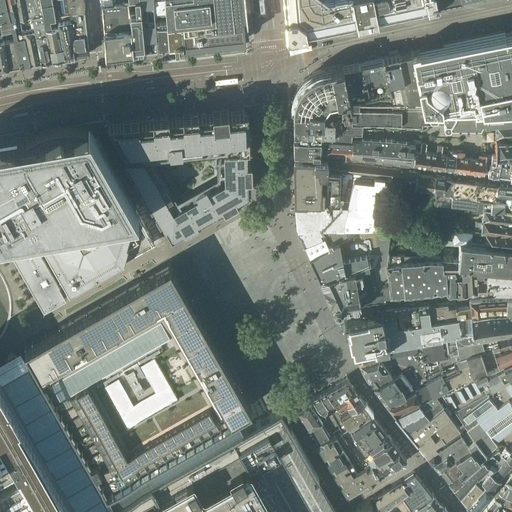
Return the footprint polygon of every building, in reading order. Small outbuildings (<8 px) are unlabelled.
[(5,0),(0,0),(0,18),(0,19),(9,17),(5,0)] [(15,0),(5,0),(9,17),(11,25),(19,23),(15,0)] [(15,0),(19,23),(20,31),(24,30),(30,62),(41,60),(32,13),(32,11),(28,12),(25,0),(15,0)] [(40,0),(25,0),(28,12),(32,11),(32,13),(43,11),(40,0)] [(40,0),(43,11),(52,58),(64,56),(55,16),(54,17),(51,0),(40,0)] [(51,0),(54,17),(55,16),(64,56),(75,55),(72,36),(73,36),(70,13),(72,12),(71,10),(70,1),(70,0),(51,0)] [(81,0),(70,1),(71,10),(84,9),(83,0),(81,0)] [(113,0),(108,0),(101,1),(103,14),(103,29),(104,38),(105,51),(118,50),(113,0)] [(128,0),(113,0),(118,50),(132,48),(133,48),(128,0)] [(140,0),(128,0),(133,48),(134,48),(144,47),(145,47),(140,0)] [(140,0),(145,47),(146,47),(146,46),(156,45),(153,0),(140,0)] [(153,0),(156,45),(158,45),(158,47),(168,46),(168,44),(164,0),(153,0)] [(164,0),(168,44),(169,44),(170,43),(170,44),(179,43),(179,42),(209,39),(204,0),(164,0)] [(204,0),(209,39),(249,35),(245,0),(204,0)] [(283,0),(285,26),(286,27),(286,28),(286,29),(287,29),(288,30),(289,30),(290,30),(291,30),(437,1),(437,0),(283,0)] [(72,36),(75,55),(89,53),(88,44),(88,43),(84,9),(71,10),(72,12),(70,13),(73,36),(72,36)] [(32,13),(41,60),(52,58),(43,11),(32,13)] [(1,37),(8,66),(20,64),(11,25),(9,17),(0,19),(2,25),(4,37),(1,37)] [(11,25),(20,64),(30,62),(24,30),(20,31),(19,23),(11,25)] [(0,25),(0,67),(8,66),(1,37),(4,37),(2,25),(0,25)] [(511,29),(436,45),(448,101),(448,104),(465,104),(465,102),(469,102),(469,104),(476,104),(478,121),(484,121),(495,120),(511,118),(511,29)] [(448,101),(436,45),(416,49),(416,51),(413,52),(412,50),(411,50),(422,102),(429,101),(448,101)] [(422,102),(411,50),(398,53),(408,102),(422,102)] [(408,102),(398,53),(383,56),(392,102),(408,102)] [(366,102),(372,102),(392,102),(383,56),(378,57),(358,61),(366,102)] [(351,103),(366,102),(358,61),(343,64),(351,103)] [(293,118),(342,118),(350,119),(351,103),(343,64),(331,66),(323,68),(312,72),(304,79),(297,87),(294,96),(293,99),(293,101),(293,104),(293,106),(293,107),(296,107),(296,117),(293,117),(293,118)] [(431,121),(431,118),(429,115),(429,101),(422,102),(408,102),(392,102),(372,102),(371,120),(376,120),(376,121),(376,120),(383,120),(383,121),(384,121),(384,120),(389,120),(389,121),(390,121),(390,120),(393,120),(393,123),(396,123),(396,124),(397,124),(397,123),(404,123),(404,124),(404,123),(410,123),(410,124),(411,124),(411,123),(418,123),(418,124),(419,123),(422,124),(422,121),(425,121),(425,122),(426,122),(426,121),(431,121)] [(484,122),(484,121),(478,121),(476,104),(469,104),(469,102),(465,102),(465,104),(448,104),(448,101),(429,101),(429,115),(431,118),(436,118),(437,115),(438,114),(445,114),(445,115),(443,118),(445,121),(443,125),(445,128),(449,129),(451,127),(480,127),(483,122),(484,122)] [(370,120),(371,120),(372,102),(366,102),(351,103),(350,119),(342,118),(342,132),(352,132),(355,133),(356,133),(356,132),(362,132),(362,127),(363,127),(363,123),(362,123),(362,120),(369,120),(369,121),(370,121),(370,120)] [(133,170),(137,178),(139,177),(142,182),(140,183),(144,190),(146,189),(149,195),(147,196),(151,203),(153,202),(156,207),(155,208),(160,217),(161,216),(171,234),(184,226),(185,228),(199,220),(198,218),(205,215),(223,204),(224,206),(238,198),(237,196),(250,189),(250,174),(252,174),(251,166),(251,158),(249,158),(249,144),(251,144),(250,128),(248,128),(248,107),(228,109),(228,107),(212,109),(212,111),(198,113),(198,111),(182,112),(182,114),(175,115),(168,116),(168,114),(161,114),(152,115),(152,117),(139,119),(138,117),(122,119),(123,121),(108,122),(126,154),(124,155),(130,165),(132,164),(135,169),(133,170)] [(0,231),(2,235),(11,251),(43,306),(46,311),(53,307),(54,309),(72,300),(69,295),(72,293),(74,296),(77,293),(79,296),(116,274),(114,271),(111,273),(109,269),(123,260),(154,242),(137,212),(139,211),(111,161),(101,144),(91,126),(89,124),(87,125),(85,121),(78,125),(73,124),(69,123),(65,123),(61,118),(46,126),(45,127),(41,128),(38,129),(34,131),(31,133),(28,135),(26,135),(0,139),(0,231)] [(298,132),(342,132),(342,118),(293,118),(293,132),(294,132),(298,132)] [(511,155),(511,118),(495,120),(495,132),(495,150),(498,150),(498,154),(503,155),(511,155)] [(298,132),(298,135),(297,138),(351,140),(352,137),(352,132),(342,132),(298,132)] [(351,140),(297,138),(294,138),(293,138),(294,152),(308,153),(320,154),(350,157),(350,156),(351,145),(354,145),(354,143),(352,143),(352,140),(351,140)] [(370,159),(388,161),(391,140),(382,139),(382,142),(372,142),(370,159)] [(372,142),(352,140),(352,143),(354,143),(354,145),(351,145),(350,156),(370,159),(372,142)] [(388,161),(414,164),(415,145),(394,143),(394,140),(391,140),(388,161)] [(414,164),(422,165),(424,151),(415,150),(415,146),(421,147),(421,146),(426,147),(426,144),(421,143),(416,142),(415,145),(414,164)] [(453,169),(454,169),(456,151),(447,150),(447,151),(446,154),(444,168),(453,169)] [(454,169),(461,170),(463,156),(464,151),(456,150),(456,151),(454,169)] [(422,165),(429,166),(431,152),(424,151),(422,165)] [(429,166),(438,167),(440,154),(431,152),(429,166)] [(484,173),(488,173),(489,163),(491,155),(487,154),(478,153),(478,158),(475,157),(472,157),(472,158),(471,158),(469,171),(473,171),(484,173)] [(438,167),(444,168),(446,154),(440,154),(438,167)] [(511,159),(502,158),(503,155),(498,154),(491,154),(491,155),(489,163),(488,173),(488,174),(510,178),(511,178),(511,159)] [(294,167),(294,171),(327,170),(327,159),(312,158),(301,157),(294,156),(294,167)] [(461,170),(469,171),(471,158),(472,158),(472,157),(463,156),(461,170)] [(297,226),(320,226),(376,225),(378,184),(379,175),(340,171),(342,160),(327,159),(327,170),(340,171),(338,201),(295,201),(297,226)] [(340,171),(379,175),(380,165),(363,163),(352,161),(342,160),(340,171)] [(380,165),(379,175),(387,176),(388,166),(380,165)] [(379,175),(378,184),(379,184),(380,184),(386,184),(387,184),(388,184),(389,184),(389,183),(390,183),(390,182),(391,181),(391,180),(391,177),(400,178),(400,179),(415,179),(416,169),(406,168),(388,166),(387,176),(379,175)] [(423,189),(433,190),(435,175),(430,175),(426,174),(422,173),(421,173),(420,173),(419,172),(418,171),(418,170),(417,169),(416,169),(415,179),(414,188),(423,189)] [(295,189),(295,201),(338,201),(340,171),(327,170),(294,171),(295,189)] [(435,175),(433,190),(431,206),(433,207),(440,208),(476,212),(478,199),(470,197),(461,196),(452,194),(443,192),(445,177),(435,175)] [(446,177),(445,177),(443,192),(452,194),(455,179),(446,178),(446,177)] [(463,180),(455,179),(452,194),(461,196),(463,180)] [(473,182),(463,180),(461,196),(470,197),(473,182)] [(470,197),(478,199),(481,199),(483,183),(473,182),(470,197)] [(483,183),(481,199),(494,201),(497,185),(483,183)] [(497,184),(497,185),(494,201),(505,202),(508,186),(497,184)] [(132,456),(134,455),(131,450),(235,391),(224,372),(225,370),(214,351),(212,351),(204,336),(290,288),(238,196),(211,211),(205,215),(159,241),(162,247),(154,252),(151,247),(147,250),(149,254),(50,311),(70,347),(78,342),(85,359),(79,362),(132,456)] [(511,203),(505,202),(494,201),(481,199),(478,199),(476,212),(482,213),(481,221),(475,221),(474,230),(511,234),(511,203)] [(339,271),(320,275),(324,283),(324,284),(327,290),(335,309),(360,305),(357,282),(387,278),(386,275),(386,274),(387,274),(386,268),(385,268),(388,255),(391,225),(376,225),(320,226),(323,234),(317,236),(321,247),(328,244),(339,271)] [(304,240),(309,252),(321,247),(317,236),(323,234),(320,226),(297,226),(304,240)] [(511,234),(474,230),(453,228),(452,240),(459,241),(495,245),(511,246),(511,234)] [(511,246),(495,245),(459,241),(457,258),(439,257),(440,268),(444,268),(444,271),(454,270),(453,265),(477,264),(477,292),(478,292),(479,292),(479,266),(511,268),(511,246)] [(320,274),(320,275),(339,271),(328,244),(321,247),(309,252),(319,275),(320,274)] [(431,256),(431,254),(422,253),(422,256),(427,292),(434,291),(435,291),(433,272),(432,272),(431,256)] [(401,255),(388,255),(385,268),(386,268),(387,274),(386,274),(386,275),(387,278),(390,296),(392,296),(404,294),(401,255)] [(401,255),(404,294),(405,295),(406,295),(405,293),(412,293),(412,294),(413,293),(415,292),(415,293),(416,293),(416,292),(423,291),(423,292),(424,292),(424,291),(426,291),(426,293),(427,293),(427,292),(422,256),(401,255)] [(439,257),(431,256),(432,272),(433,272),(435,291),(446,290),(444,271),(444,268),(440,268),(439,257)] [(453,265),(454,270),(454,275),(465,274),(467,293),(477,292),(477,264),(453,265)] [(511,281),(511,268),(479,266),(479,292),(487,291),(487,280),(511,281)] [(454,270),(444,271),(446,290),(447,292),(446,292),(449,295),(449,294),(456,294),(454,275),(454,270)] [(454,275),(456,294),(457,294),(467,293),(465,274),(454,275)] [(390,296),(387,278),(357,282),(360,305),(385,301),(385,300),(385,299),(384,299),(384,297),(390,296)] [(511,290),(511,281),(487,280),(487,291),(497,291),(501,291),(511,290)] [(511,309),(511,295),(501,296),(486,297),(469,298),(469,300),(471,315),(511,309)] [(450,354),(448,345),(446,335),(461,333),(459,317),(471,315),(469,300),(465,300),(465,304),(455,306),(457,317),(443,319),(431,321),(428,304),(418,305),(421,322),(412,323),(405,324),(397,325),(395,326),(397,340),(398,344),(388,345),(383,346),(386,352),(388,355),(394,364),(397,370),(406,365),(411,372),(413,375),(424,370),(441,364),(440,363),(449,359),(448,356),(451,355),(450,354)] [(465,304),(465,300),(454,301),(447,302),(447,301),(440,302),(443,319),(457,317),(455,306),(465,304)] [(431,321),(443,319),(440,302),(428,304),(431,321)] [(421,322),(418,305),(417,305),(417,306),(416,306),(415,306),(410,306),(409,306),(409,307),(409,306),(412,323),(421,322)] [(405,324),(412,323),(409,306),(408,306),(408,307),(406,307),(402,307),(405,324)] [(397,325),(405,324),(402,307),(397,308),(395,309),(395,308),(394,308),(394,309),(397,325)] [(387,336),(388,345),(398,344),(397,340),(395,326),(397,325),(394,309),(386,310),(382,311),(381,311),(381,312),(384,327),(383,327),(385,336),(387,336)] [(511,309),(471,315),(459,317),(461,333),(446,335),(448,345),(470,341),(469,337),(480,335),(481,338),(487,337),(487,334),(511,328),(511,309)] [(348,320),(344,320),(342,322),(344,330),(345,330),(346,331),(348,343),(349,342),(350,343),(351,348),(354,350),(355,350),(368,348),(383,346),(388,345),(387,336),(385,336),(383,327),(384,327),(381,312),(381,311),(380,311),(367,314),(367,315),(348,318),(348,320)] [(326,351),(337,347),(329,326),(318,330),(326,351)] [(485,350),(511,340),(511,328),(487,334),(487,337),(481,338),(480,335),(469,337),(470,341),(448,345),(450,354),(451,355),(448,356),(449,359),(440,363),(441,364),(441,366),(457,359),(456,358),(484,349),(485,350)] [(487,370),(511,358),(511,340),(485,350),(484,349),(456,358),(457,359),(459,365),(443,372),(441,366),(441,364),(424,370),(429,381),(436,393),(438,392),(486,369),(487,370)] [(359,362),(372,359),(373,360),(386,352),(383,346),(368,348),(355,350),(354,350),(359,362)] [(363,371),(364,371),(388,355),(386,352),(373,360),(372,359),(359,362),(363,371)] [(120,511),(106,487),(100,475),(48,385),(31,354),(21,360),(0,371),(0,510),(1,511),(120,511)] [(364,371),(369,378),(394,364),(388,355),(364,371)] [(486,391),(511,376),(511,358),(487,370),(486,369),(438,392),(442,399),(446,404),(451,411),(454,410),(458,407),(469,402),(486,391)] [(369,378),(374,385),(398,371),(397,370),(394,364),(369,378)] [(374,385),(380,393),(381,392),(411,372),(406,365),(397,370),(398,371),(374,385)] [(386,401),(429,381),(424,370),(413,375),(411,372),(381,392),(380,393),(386,401)] [(270,375),(261,380),(266,390),(275,385),(270,375)] [(511,376),(486,391),(469,402),(458,407),(454,410),(466,427),(467,428),(474,424),(480,420),(487,430),(490,434),(495,440),(511,427),(511,376)] [(335,384),(332,385),(339,395),(354,387),(353,386),(346,377),(335,384)] [(422,400),(436,393),(429,381),(386,401),(394,412),(421,399),(422,400)] [(327,389),(326,389),(332,399),(339,395),(332,385),(327,389)] [(323,417),(325,416),(336,409),(360,396),(356,390),(354,387),(339,395),(332,399),(333,401),(326,405),(328,408),(320,412),(323,417)] [(320,393),(319,393),(326,405),(333,401),(332,399),(326,389),(319,393),(320,393)] [(438,392),(436,393),(422,400),(421,399),(394,412),(401,421),(410,415),(412,417),(442,399),(438,392)] [(317,441),(321,448),(342,436),(339,432),(331,437),(330,435),(338,429),(335,425),(337,424),(334,423),(330,425),(325,416),(323,417),(320,412),(328,408),(326,405),(319,393),(312,397),(308,399),(329,434),(317,441)] [(360,396),(336,409),(339,415),(364,402),(364,401),(360,396)] [(329,434),(308,399),(296,406),(309,426),(308,426),(317,441),(329,434)] [(401,421),(407,429),(414,424),(416,426),(446,404),(442,399),(412,417),(410,415),(401,421)] [(334,423),(337,424),(341,431),(371,411),(367,406),(365,403),(364,402),(339,415),(336,409),(325,416),(330,425),(334,423)] [(412,434),(417,441),(424,435),(423,434),(450,414),(452,413),(451,411),(446,404),(416,426),(414,424),(407,429),(412,434)] [(339,511),(339,510),(337,509),(337,508),(337,506),(335,505),(334,504),(334,502),(332,501),(332,500),(331,500),(331,498),(329,497),(329,496),(328,494),(326,493),(326,492),(326,490),(324,489),(324,488),(323,488),(323,486),(322,485),(322,484),(321,484),(321,483),(321,482),(320,481),(319,483),(318,484),(315,477),(318,475),(312,463),(299,441),(291,426),(286,416),(284,413),(280,406),(245,427),(240,419),(237,413),(209,429),(195,437),(167,453),(154,460),(124,477),(143,511),(339,511)] [(341,431),(353,449),(384,429),(378,421),(371,411),(341,431)] [(459,426),(450,414),(423,434),(424,435),(417,441),(420,444),(418,445),(423,451),(425,450),(427,453),(433,448),(436,446),(434,443),(444,438),(459,428),(459,427),(459,426)] [(439,468),(445,476),(487,441),(483,436),(487,434),(488,436),(490,434),(487,430),(480,420),(474,424),(467,428),(474,438),(468,442),(470,445),(455,457),(439,468)] [(430,457),(433,461),(449,449),(455,457),(470,445),(468,442),(474,438),(467,428),(466,427),(446,440),(448,443),(430,457)] [(353,450),(359,459),(391,439),(384,429),(353,449),(354,450),(353,450)] [(452,485),(453,487),(463,478),(460,474),(480,457),(492,447),(497,443),(495,440),(490,434),(488,436),(487,434),(483,436),(487,441),(445,476),(448,480),(448,481),(452,485)] [(321,448),(326,457),(347,444),(342,436),(321,448)] [(369,459),(370,461),(380,475),(385,472),(387,471),(380,460),(386,456),(398,449),(398,448),(391,439),(359,459),(363,463),(369,459)] [(427,453),(430,457),(448,443),(446,440),(445,441),(439,444),(436,446),(433,448),(427,453)] [(326,457),(332,468),(354,455),(347,444),(326,457)] [(501,453),(500,452),(511,462),(511,450),(510,448),(507,447),(501,453)] [(398,449),(386,456),(394,466),(394,467),(395,466),(396,465),(397,465),(404,461),(404,460),(405,458),(405,457),(398,449)] [(433,461),(439,468),(455,457),(449,449),(433,461)] [(484,459),(490,464),(497,469),(493,474),(492,475),(499,481),(507,472),(511,465),(511,462),(500,452),(498,450),(484,459)] [(332,468),(339,480),(363,467),(362,466),(354,455),(332,468)] [(380,460),(387,471),(389,469),(394,466),(386,456),(380,460)] [(459,495),(460,495),(477,475),(478,476),(490,464),(484,459),(463,478),(453,487),(459,495)] [(362,466),(363,467),(372,480),(379,476),(380,475),(370,461),(362,466)] [(460,495),(466,503),(484,483),(481,480),(490,471),(493,474),(497,469),(490,464),(478,476),(477,475),(460,495)] [(363,467),(339,480),(348,494),(372,480),(363,467)] [(401,478),(399,480),(409,493),(424,482),(420,478),(414,470),(411,472),(401,478)] [(481,480),(484,483),(492,491),(499,481),(492,475),(493,474),(490,471),(481,480)] [(409,511),(412,511),(411,510),(419,505),(417,502),(409,493),(399,480),(394,483),(384,489),(383,489),(369,497),(369,498),(368,498),(366,500),(356,506),(360,511),(409,511)] [(502,485),(498,490),(511,496),(511,483),(506,481),(502,485)] [(417,502),(432,493),(424,482),(409,493),(417,502)] [(484,483),(466,503),(473,511),(478,506),(477,506),(486,497),(492,491),(484,483)] [(511,496),(498,490),(494,496),(503,502),(511,508),(511,496)] [(427,511),(437,511),(445,507),(432,493),(417,502),(419,505),(411,510),(412,511),(409,511),(414,511),(417,511),(422,511),(423,511),(424,511),(426,511),(427,511)] [(481,511),(497,511),(503,502),(494,496),(481,511)] [(497,511),(511,511),(511,508),(503,502),(497,511)]
